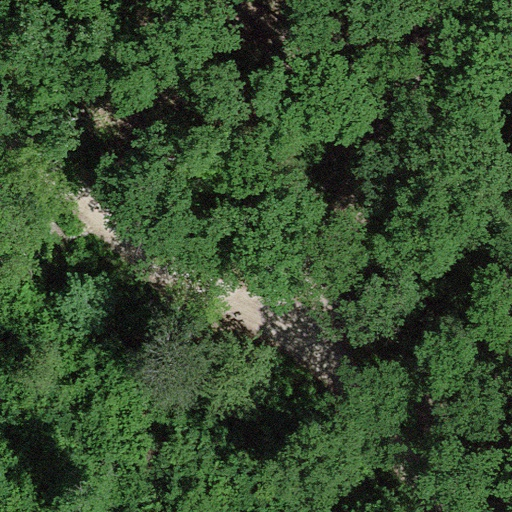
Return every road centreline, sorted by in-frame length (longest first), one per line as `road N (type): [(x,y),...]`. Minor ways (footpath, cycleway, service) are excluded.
road 1 (track): [(0,123),(135,249),(299,336),(344,372),(452,511)]
road 2 (track): [(299,336),(445,0)]
